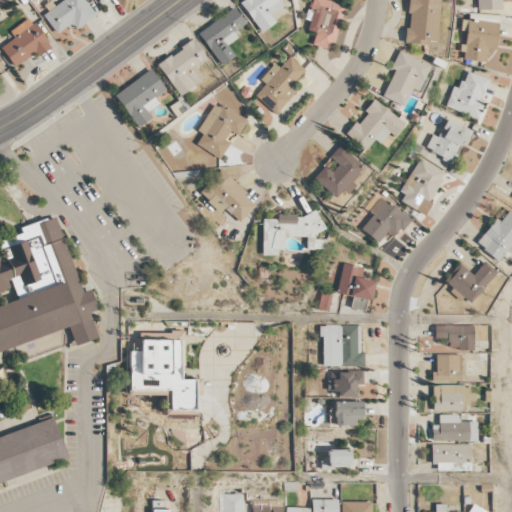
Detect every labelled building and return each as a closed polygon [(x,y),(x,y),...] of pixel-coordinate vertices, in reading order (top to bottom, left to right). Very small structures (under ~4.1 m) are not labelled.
[(57,33),(71,24),(74,29),(94,16),(84,0),(63,0),(54,6),(51,1),(40,8),(57,33)] [(275,22),(270,15),(283,6),(279,1),(280,0),(241,0),(239,2),(260,33),(275,22)] [(330,50),(343,5),(326,0),(311,0),(306,19),(310,20),(307,30),(315,32),(311,44),(330,50)] [(436,42),(440,0),(408,0),(404,43),(427,45),(427,40),(436,42)] [(476,0),(477,10),(502,9),(501,0),(476,0)] [(197,32),(220,65),(233,56),(226,45),(237,38),(233,32),(245,24),(234,7),(197,32)] [(49,45),(30,17),(9,31),(14,37),(0,47),(15,69),(49,45)] [(486,62),(488,49),(495,50),(498,22),(463,18),(461,30),(465,31),(462,59),(486,62)] [(177,96),(203,80),(195,67),(206,60),(194,40),(157,63),(177,96)] [(429,64),(398,51),(390,68),(393,69),(380,99),(402,108),(410,88),(417,92),(429,64)] [(296,91),(290,86),(304,69),(289,56),(279,68),(274,63),(260,79),(265,84),(253,97),(274,116),(296,91)] [(154,97),(165,90),(151,69),(114,94),(137,127),(151,118),(147,111),(158,103),(154,97)] [(488,79),(466,71),(460,88),(452,86),(445,107),(477,118),(482,103),(480,102),(488,79)] [(404,124),(373,99),(363,110),(365,112),(346,134),(365,150),(374,140),(378,144),(388,132),(393,136),(404,124)] [(197,131),(202,134),(194,147),(218,161),(229,142),(224,140),(230,130),(248,141),(256,126),(214,102),(197,131)] [(471,130),(448,119),(440,136),(433,132),(425,149),(451,161),(461,140),(465,142),(471,130)] [(324,166),(313,178),(335,198),(342,190),(347,194),(355,185),(351,182),(364,167),(339,145),(329,157),(338,164),(331,172),(324,166)] [(416,208),(422,198),(428,201),(445,173),(420,158),(397,196),(416,208)] [(239,222),(257,204),(221,170),(199,193),(220,213),(224,209),(239,222)] [(378,243),(386,233),(394,238),(410,219),(381,196),(370,210),(374,214),(362,229),(378,243)] [(511,242),(511,214),(507,211),(501,222),(494,217),(476,245),(501,261),(511,242)] [(262,253),(284,253),(284,236),(305,236),(305,249),(323,249),(324,239),(313,239),(313,231),(319,231),(319,214),(277,214),(277,218),(262,218),(262,253)] [(0,291),(12,287),(17,299),(0,305),(0,351),(68,326),(76,345),(97,338),(89,313),(98,310),(90,290),(83,292),(62,240),(64,239),(55,217),(47,220),(47,218),(20,228),(22,233),(0,239),(0,291)] [(458,263),(443,281),(470,303),(496,272),(484,262),(473,275),(458,263)] [(362,267),(342,263),(337,293),(352,296),(350,306),(364,309),(365,301),(370,301),(373,281),(360,278),(362,267)] [(359,325),(322,325),(321,366),(363,367),(364,353),(359,353),(359,325)] [(472,325),(434,326),(434,338),(447,338),(447,350),(473,349),(472,325)] [(161,339),(184,339),(184,331),(161,332),(161,339)] [(180,340),(139,340),(139,351),(129,351),(128,394),(164,395),(163,414),(194,415),(194,379),(179,379),(180,340)] [(434,355),(435,382),(461,381),(461,354),(434,355)] [(337,397),(356,397),(355,384),(362,384),(362,371),(328,372),(328,392),(337,391),(337,397)] [(462,411),(462,403),(475,403),(475,393),(468,393),(468,385),(433,384),(432,410),(462,411)] [(362,402),(334,401),(333,425),(355,425),(355,420),(362,420),(362,402)] [(458,415),(438,415),(438,425),(431,425),(431,441),(477,441),(477,421),(459,422),(458,415)] [(0,436),(51,417),(66,457),(0,481),(0,436)] [(469,444),(432,445),(433,471),(470,470),(469,444)] [(349,449),(327,450),(327,459),(322,459),(322,468),(350,467),(349,449)] [(218,511),(244,511),(244,494),(219,494),(218,511)] [(310,511),(337,511),(337,499),(311,500),(310,511)] [(152,511),(171,511),(172,510),(165,509),(165,500),(152,500),(152,511)] [(280,511),(281,500),(252,501),(252,511),(280,511)] [(369,511),(370,502),(341,502),(340,511),(369,511)]
